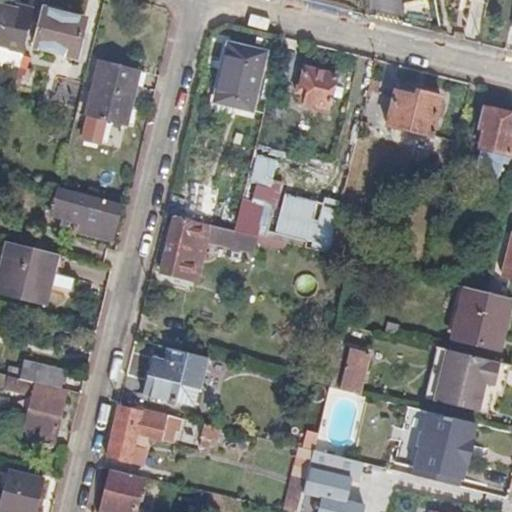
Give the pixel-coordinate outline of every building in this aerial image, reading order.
[(0,63),(2,62),(21,65),(34,10),(0,1),(0,63)] [(84,41),(88,20),(47,10),(38,47),(74,56),(78,40),(84,41)] [(251,113),(266,54),(229,44),(214,103),(251,113)] [(127,126),(141,71),(102,61),(84,137),(100,141),(105,121),(127,126)] [(329,113),(338,78),(304,68),(299,89),(304,91),(300,107),(305,108),(305,111),(313,113),(314,109),(329,113)] [(383,79),(373,77),(368,100),(377,102),(383,79)] [(426,140),(438,101),(413,94),(412,99),(393,93),(382,128),(426,140)] [(511,155),(511,152),(511,114),(487,108),(481,129),(486,130),(482,148),(511,155)] [(362,120),(360,129),(370,131),(372,123),(362,120)] [(248,182),(270,186),(274,159),(253,156),(248,182)] [(113,241),(122,204),(60,189),(57,188),(55,198),(84,205),(78,232),(113,241)] [(216,217),(219,202),(186,194),(182,209),(216,217)] [(235,230),(259,236),(267,204),(243,198),(235,230)] [(235,230),(175,215),(161,270),(184,275),(190,249),(206,253),(209,242),(249,252),(250,247),(257,249),(259,244),(289,251),(290,244),(266,238),(259,236),(235,230)] [(271,216),(268,231),(318,244),(321,229),(271,216)] [(336,228),(330,253),(345,257),(353,224),(338,221),(336,228)] [(330,253),(336,228),(322,225),(321,229),(318,244),(316,250),(330,253)] [(268,231),(266,238),(290,244),(316,250),(318,244),(268,231)] [(62,310),(74,259),(23,246),(11,297),(62,310)] [(190,249),(184,275),(200,279),(206,253),(190,249)] [(469,288),(487,292),(491,275),(473,271),(469,288)] [(469,288),(463,287),(450,338),(497,350),(510,298),(487,292),(469,288)] [(306,383),(329,388),(340,345),(317,339),(306,383)] [(340,345),(329,388),(355,395),(367,352),(340,345)] [(500,363),(437,348),(425,398),(477,411),(484,383),(494,384),(500,363)] [(209,359),(166,349),(164,358),(152,355),(142,393),(196,407),(209,359)] [(23,363),(21,369),(37,374),(38,367),(23,363)] [(484,383),(477,411),(487,413),(493,393),(501,395),(509,366),(500,363),(494,384),(484,383)] [(21,369),(18,380),(59,391),(63,374),(38,367),(37,374),(21,369)] [(52,447),(65,392),(59,391),(18,380),(14,394),(32,398),(24,433),(30,434),(28,440),(52,447)] [(118,402),(105,456),(129,461),(134,440),(145,443),(146,437),(172,443),(179,416),(118,402)] [(411,475),(455,486),(456,478),(460,479),(465,462),(467,462),(472,439),(471,439),(474,424),(427,412),(411,475)] [(223,431),(205,425),(201,438),(219,443),(223,431)] [(302,447),(285,511),(289,511),(298,511),(303,490),(313,450),(302,447)] [(344,500),(350,477),(358,479),(362,462),(313,450),(303,490),(321,495),(316,511),(359,511),(362,505),(344,500)] [(134,511),(142,479),(111,470),(100,511),(134,511)] [(0,510),(7,511),(34,511),(42,479),(8,471),(0,503),(0,510)] [(431,511),(475,511),(476,509),(435,499),(431,511)]
